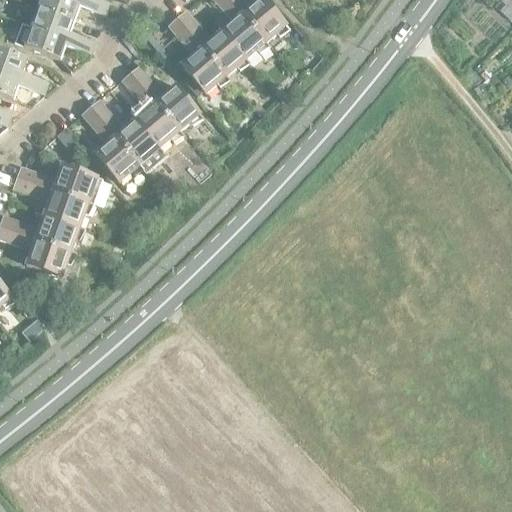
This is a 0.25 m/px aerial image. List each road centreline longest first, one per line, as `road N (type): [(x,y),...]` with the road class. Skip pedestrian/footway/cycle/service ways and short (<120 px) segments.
road 1 (tertiary): [(0,441),(228,241),(412,33)]
road 2 (residential): [(0,151),(104,62),(116,28),(151,0)]
road 3 (track): [(412,33),(511,161)]
